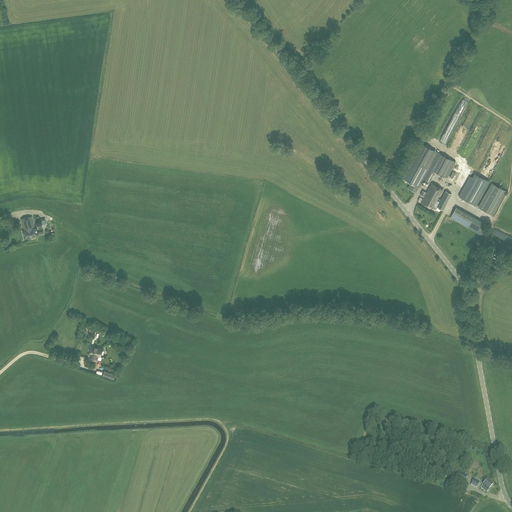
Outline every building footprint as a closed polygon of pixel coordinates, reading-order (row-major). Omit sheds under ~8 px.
[(455,107),(458,98),(451,96),(448,104),(455,107)] [(491,131),(496,133),(500,124),(495,122),(491,131)] [(447,178),(456,162),(438,152),(419,142),(400,177),(419,187),(428,171),(434,174),(435,172),(447,178)] [(483,159),(489,150),(484,147),(478,156),(483,159)] [(461,182),(463,175),(456,173),(455,180),(461,182)] [(461,197),(475,205),(489,182),(475,174),(461,197)] [(425,195),(424,196),(421,203),(432,209),(434,205),(443,210),(451,194),(445,191),(440,199),(438,198),(443,189),(432,183),(425,195)] [(493,215),(506,192),(492,184),(479,207),(493,215)] [(461,210),(460,211),(456,210),(452,221),(471,228),(476,215),(461,210)] [(25,230),(23,231),(24,238),(42,234),(42,232),(37,233),(36,227),(35,228),(32,216),(21,219),(23,228),(24,228),(25,230)] [(98,348),(91,346),(89,354),(91,354),(90,359),(96,360),(98,355),(100,356),(102,348),(101,348),(99,347),(98,348)] [(456,477),(465,481),(467,476),(459,471),(456,477)] [(447,479),(444,484),(452,488),(453,486),(456,488),(458,484),(450,480),(449,480),(447,479)] [(471,484),(477,487),(480,482),(473,479),(471,484)] [(488,479),(483,485),(483,486),(481,488),(486,493),(494,484),(488,479)]
